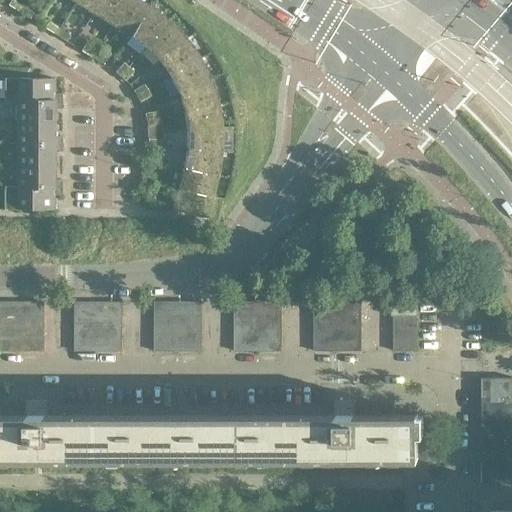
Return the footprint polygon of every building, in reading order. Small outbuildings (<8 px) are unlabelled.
[(12,0),(9,0),(7,5),(18,11),(21,5),(12,0)] [(76,0),(75,1),(94,13),(101,0),(76,0)] [(101,0),(94,13),(112,24),(126,0),(101,0)] [(136,0),(126,0),(112,24),(130,35),(148,7),(136,0)] [(21,5),(18,11),(28,18),(32,12),(21,5)] [(148,7),(130,35),(144,46),(165,20),(148,7)] [(165,20),(144,46),(145,47),(158,60),(184,39),(167,22),(165,20)] [(47,22),(43,27),(54,34),(58,28),(47,22)] [(58,28),(54,34),(65,41),(69,35),(58,28)] [(184,39),(158,60),(169,75),(197,58),(184,39)] [(84,44),(80,50),(91,57),(95,51),(84,44)] [(95,51),(91,57),(102,64),(105,58),(95,51)] [(197,58),(169,75),(169,76),(178,93),(209,80),(198,59),(197,58)] [(114,72),(119,76),(128,67),(123,62),(114,72)] [(128,67),(119,76),(124,81),(133,71),(128,67)] [(3,78),(3,101),(16,101),(61,101),(61,93),(53,93),(53,78),(3,78)] [(209,80),(178,93),(183,110),(216,102),(209,80)] [(143,84),(132,90),(136,96),(147,89),(143,84)] [(147,89),(136,96),(139,101),(150,95),(147,89)] [(16,101),(16,122),(53,122),(53,108),(61,108),(61,101),(16,101)] [(216,102),(183,110),(183,111),(186,130),(220,127),(216,103),(216,102)] [(156,110),(144,113),(145,119),(158,117),(156,110)] [(158,117),(145,119),(147,126),(159,123),(158,117)] [(16,122),(16,144),(61,144),(61,136),(53,136),(53,122),(16,122)] [(186,149),(219,152),(231,153),(232,127),(220,127),(186,130),(186,149)] [(16,144),(16,165),(53,165),(53,151),(61,151),(61,144),(16,144)] [(186,149),(183,167),(215,175),(219,152),(186,149)] [(53,165),(16,165),(16,186),(16,187),(61,187),(61,179),(53,179),(53,165)] [(143,166),(140,179),(146,180),(150,168),(143,166)] [(183,167),(178,188),(210,196),(215,175),(183,167)] [(140,179),(136,191),(143,193),(146,180),(140,179)] [(16,186),(3,186),(3,187),(3,209),(35,209),(53,209),(53,194),(61,194),(61,187),(16,187),(16,186)] [(178,188),(172,210),(216,221),(222,199),(210,196),(178,188)] [(371,284),(361,284),(361,296),(371,296),(371,284)] [(0,314),(19,314),(19,301),(0,301),(0,314)] [(42,301),(19,301),(19,314),(43,314),(42,301)] [(98,301),(73,301),(73,314),(98,314),(98,301)] [(98,301),(98,314),(122,314),(122,301),(98,301)] [(178,301),(154,301),(154,313),(178,313),(178,301)] [(202,301),(178,301),(178,313),(202,313),(202,301)] [(258,301),(234,302),(234,313),(258,314),(258,301)] [(282,301),(258,301),(258,314),(282,314),(282,301)] [(338,301),(314,301),(314,313),(338,313),(338,301)] [(361,301),(338,301),(338,313),(361,313),(361,301)] [(417,301),(392,301),(392,313),(417,313),(417,301)] [(178,313),(154,313),(154,326),(178,326),(178,313)] [(202,313),(178,313),(178,326),(202,326),(202,313)] [(258,314),(234,313),(234,326),(258,326),(258,314)] [(338,313),(314,313),(314,326),(338,326),(338,313)] [(361,313),(338,313),(338,326),(361,326),(361,313)] [(417,313),(392,313),(392,315),(394,315),(394,326),(417,326),(417,313)] [(19,314),(0,314),(0,326),(19,326),(19,314)] [(43,314),(19,314),(19,326),(43,326),(43,314)] [(98,314),(73,314),(73,326),(98,326),(98,314)] [(98,314),(98,326),(122,326),(122,314),(98,314)] [(282,314),(258,314),(258,326),(282,326),(282,314)] [(19,326),(0,326),(0,338),(19,338),(19,326)] [(43,326),(19,326),(19,338),(43,338),(43,326)] [(98,326),(73,326),(73,338),(98,338),(98,326)] [(98,326),(98,338),(122,338),(122,326),(98,326)] [(178,326),(154,326),(155,338),(178,338),(178,326)] [(202,326),(178,326),(178,338),(202,338),(202,326)] [(258,326),(234,326),(234,338),(258,338),(258,326)] [(282,326),(258,326),(258,338),(282,338),(282,326)] [(338,326),(314,326),(314,338),(338,338),(338,326)] [(361,326),(338,326),(338,338),(361,338),(361,326)] [(417,326),(394,326),(394,338),(417,338),(417,326)] [(19,338),(0,338),(0,350),(19,351),(19,338)] [(43,338),(19,338),(19,351),(43,351),(43,338)] [(98,338),(73,338),(73,350),(98,351),(98,338)] [(98,338),(98,351),(122,351),(122,338),(98,338)] [(178,338),(155,338),(155,350),(178,351),(178,338)] [(202,338),(178,338),(178,351),(202,351),(202,338)] [(258,338),(234,338),(234,350),(258,350),(258,338)] [(282,338),(258,338),(258,350),(282,350),(282,338)] [(338,338),(314,338),(314,350),(338,351),(338,338)] [(361,338),(338,338),(338,351),(361,351),(361,338)] [(394,338),(394,350),(417,350),(417,338),(394,338)] [(511,377),(481,377),(481,399),(511,399),(511,377)] [(511,399),(481,399),(482,419),(511,419),(511,399)] [(0,459),(417,459),(417,415),(353,415),(353,401),(355,401),(355,400),(334,400),(334,401),(336,402),(336,415),(45,415),(45,402),(47,401),(47,400),(26,400),(26,402),(27,402),(27,415),(0,414),(0,459)] [(511,419),(482,419),(482,441),(482,484),(511,484),(511,419)]
